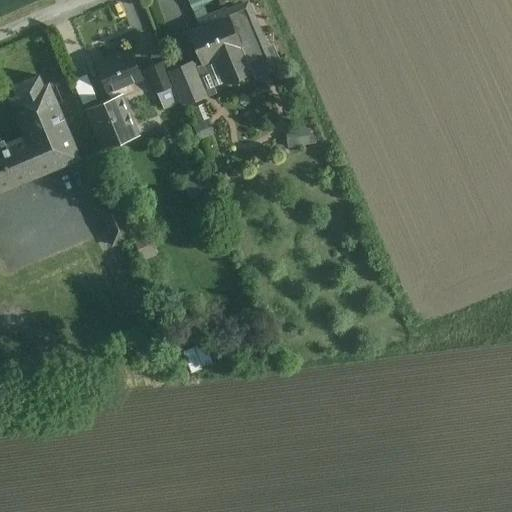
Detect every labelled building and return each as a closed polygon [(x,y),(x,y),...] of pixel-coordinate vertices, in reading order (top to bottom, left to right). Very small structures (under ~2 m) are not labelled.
[(225,10),(183,29),(211,89),(253,69),(225,10)] [(133,44),(102,60),(123,101),(154,85),(133,44)] [(26,80),(0,91),(0,147),(5,157),(0,159),(0,209),(71,176),(26,80)] [(123,101),(88,118),(107,157),(141,141),(123,101)] [(290,127),(291,144),(316,143),(315,126),(290,127)]
